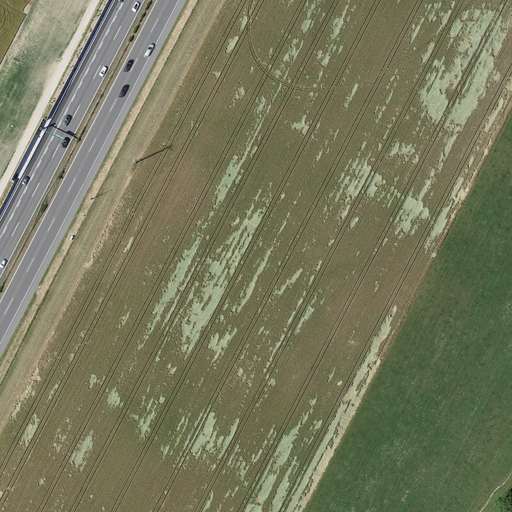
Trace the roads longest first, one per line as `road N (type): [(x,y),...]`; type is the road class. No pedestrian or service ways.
road 1 (motorway): [(0,323),(168,0)]
road 2 (motorway): [(134,0),(0,257)]
road 3 (track): [(0,190),(95,0)]
